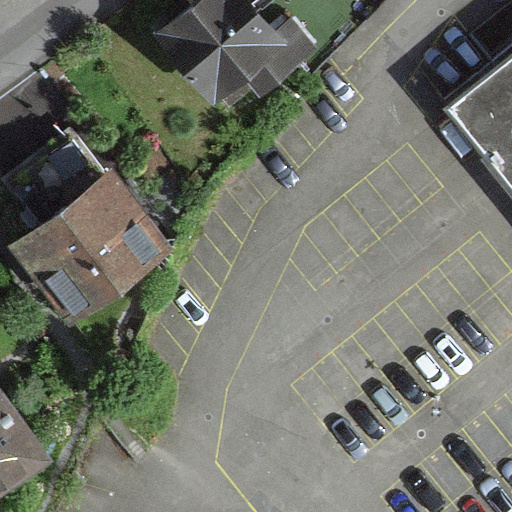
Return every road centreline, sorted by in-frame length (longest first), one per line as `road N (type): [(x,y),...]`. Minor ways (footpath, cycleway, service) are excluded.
road 1 (unknown): [(216,511),(186,461),(187,438),(284,219),(299,195),(396,111)]
road 2 (unknown): [(339,511),(511,362)]
road 3 (unknown): [(396,111),(511,245)]
road 4 (unknown): [(396,111),(384,88),(394,56),(458,0)]
